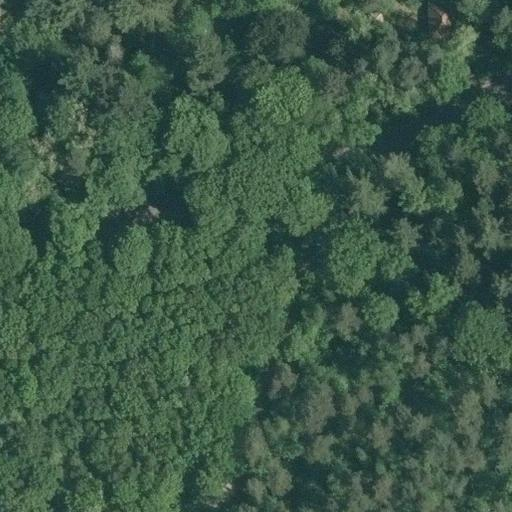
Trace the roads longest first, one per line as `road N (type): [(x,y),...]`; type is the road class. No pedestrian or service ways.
road 1 (unclassified): [(511,356),(261,192)]
road 2 (secondary): [(261,192),(511,87)]
road 3 (secondary): [(0,250),(261,192)]
